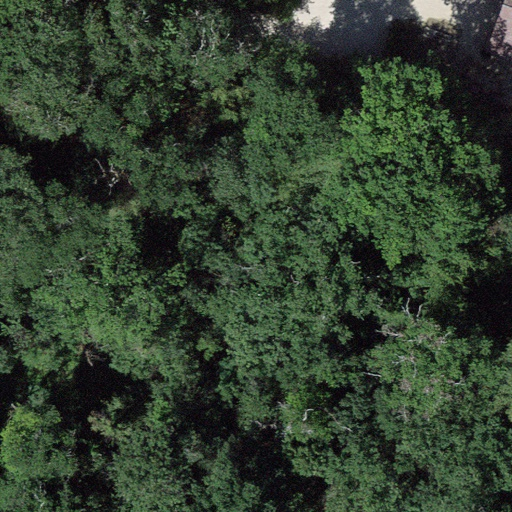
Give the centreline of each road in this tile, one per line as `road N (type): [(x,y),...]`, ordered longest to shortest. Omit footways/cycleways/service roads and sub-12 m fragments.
road 1 (track): [(148,0),(315,55),(379,7),(450,23)]
road 2 (track): [(315,55),(511,119)]
